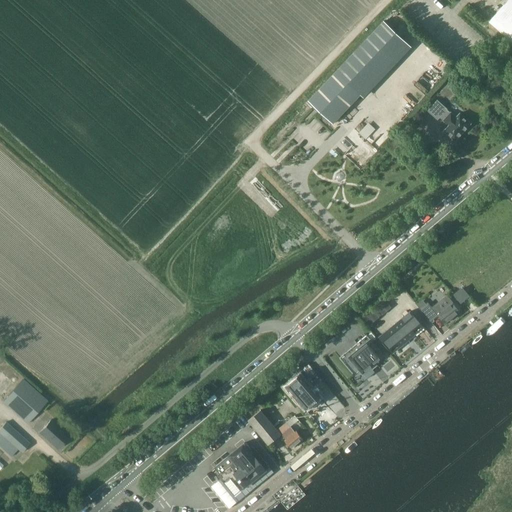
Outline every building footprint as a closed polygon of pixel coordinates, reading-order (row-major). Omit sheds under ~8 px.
[(511,0),(509,0),(491,21),(511,40),(511,0)] [(309,101),(310,102),(333,124),(367,87),(343,64),(310,99),(309,101)] [(455,141),(471,124),(460,113),(456,118),(451,113),(451,112),(450,113),(446,110),(447,109),(437,100),(428,110),(438,119),(440,117),(444,120),(443,121),(449,126),(445,130),(444,131),(445,131),(445,132),(446,134),(449,137),(451,137),(455,140),(455,141)] [(365,137),(375,127),(370,123),(361,132),(365,137)] [(373,144),(382,133),(375,127),(366,138),(373,144)] [(462,288),(455,295),(461,302),(469,296),(462,288)] [(441,290),(434,295),(438,300),(445,295),(441,290)] [(365,317),(373,324),(393,303),(384,295),(365,317)] [(446,323),(459,311),(448,297),(434,309),(446,323)] [(410,311),(379,337),(393,353),(424,327),(410,311)] [(346,353),(340,358),(354,376),(360,371),(363,374),(385,356),(370,339),(349,357),(346,353)] [(307,409),(321,397),(301,374),(287,386),(307,409)] [(48,401),(32,387),(23,379),(2,402),(27,424),(48,401)] [(248,420),(268,445),(281,435),(261,410),(248,420)] [(291,449),(304,439),(297,430),(295,431),(291,426),(299,420),(295,415),(279,428),(282,433),(281,434),(286,439),(284,440),(291,449)] [(51,420),(40,432),(57,448),(69,435),(51,420)] [(22,452),(30,443),(6,421),(0,427),(0,447),(11,457),(19,449),(22,452)] [(245,442),(234,451),(215,467),(219,473),(218,475),(224,482),(234,495),(240,490),(241,490),(245,486),(267,469),(269,466),(253,446),(251,448),(247,443),(245,442)]
